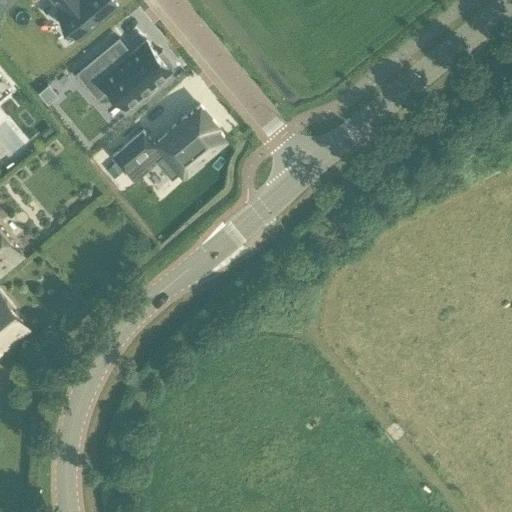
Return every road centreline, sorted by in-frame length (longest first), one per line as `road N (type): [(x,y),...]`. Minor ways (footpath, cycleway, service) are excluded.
road 1 (secondary): [(68,511),(72,426),(113,339),(307,168)]
road 2 (secondary): [(307,168),(511,2)]
road 3 (residential): [(166,0),(281,135)]
